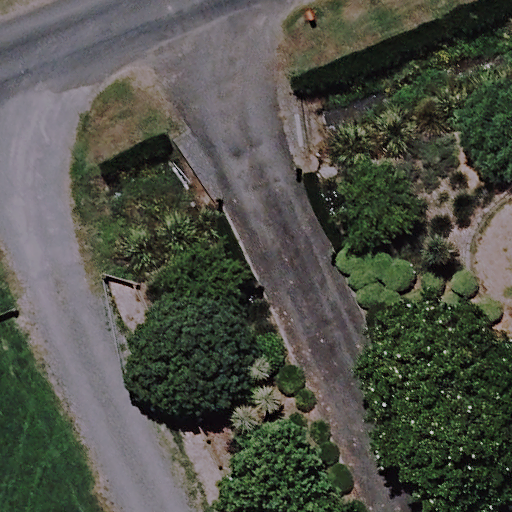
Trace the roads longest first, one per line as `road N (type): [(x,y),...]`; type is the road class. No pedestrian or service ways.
road 1 (unknown): [(0,232),(125,511)]
road 2 (residential): [(133,0),(0,54)]
